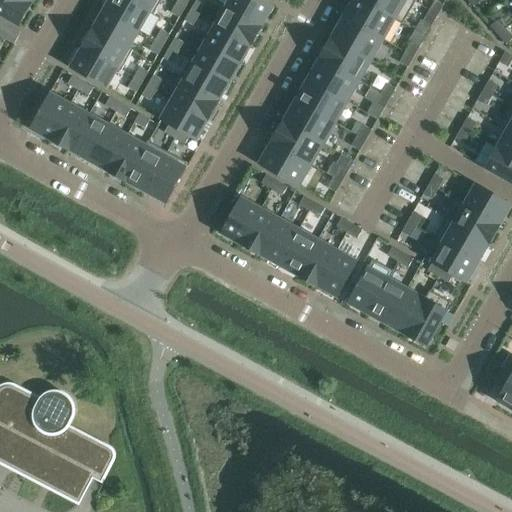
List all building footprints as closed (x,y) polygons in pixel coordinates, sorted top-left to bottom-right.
[(32,3),(31,3),(25,0),(0,0),(0,14),(19,25),(32,3)] [(128,0),(110,0),(104,11),(139,31),(149,13),(153,15),(154,14),(128,0)] [(128,0),(154,14),(162,0),(128,0)] [(197,0),(191,11),(199,16),(205,5),(197,0)] [(261,0),(230,0),(227,6),(262,26),(273,7),(261,0)] [(353,0),(344,17),(383,39),(395,19),(403,24),(403,23),(362,0),(353,0)] [(411,0),(362,0),(403,23),(415,3),(411,0)] [(435,0),(429,10),(438,15),(444,5),(435,0)] [(177,3),(171,13),(180,18),(186,8),(177,3)] [(212,22),(212,23),(251,45),(262,27),(262,26),(227,6),(216,24),(212,22)] [(429,10),(423,21),(432,26),(438,15),(429,10)] [(104,11),(93,30),(132,52),(133,51),(129,49),(139,31),(104,11)] [(191,11),(185,21),(194,26),(199,16),(191,11)] [(344,17),(332,38),(371,61),(383,39),(344,17)] [(498,20),(491,27),(499,36),(506,29),(498,20)] [(212,23),(201,41),(240,64),(251,45),(212,23)] [(93,29),(83,48),(122,71),(132,52),(93,30),(93,29)] [(511,35),(506,29),(499,36),(507,45),(511,39),(511,35)] [(161,30),(155,40),(164,45),(170,35),(161,30)] [(175,38),(169,48),(178,53),(184,43),(175,38)] [(359,81),(371,61),(332,38),(320,59),(359,81)] [(155,40),(149,51),(158,56),(164,45),(155,40)] [(201,41),(190,60),(229,83),(240,64),(201,41)] [(411,42),(405,52),(414,57),(420,47),(411,42)] [(82,48),(71,68),(106,88),(117,69),(121,71),(122,71),(83,48),(82,48)] [(169,48),(163,58),(172,63),(178,53),(169,48)] [(405,52),(399,63),(408,68),(414,57),(405,52)] [(511,55),(505,52),(499,63),(508,68),(511,60),(511,55)] [(347,102),(359,81),(320,59),(308,80),(347,102)] [(190,60),(179,79),(218,101),(219,102),(229,83),(190,60)] [(140,67),(134,78),(143,83),(149,72),(140,67)] [(154,75),(148,86),(156,91),(162,80),(154,75)] [(73,76),(68,84),(78,90),(83,82),(73,76)] [(134,78),(128,88),(137,93),(143,83),(134,78)] [(179,79),(169,98),(208,120),(219,102),(218,101),(179,79)] [(335,123),(347,102),(308,80),(296,101),(335,123)] [(489,80),(483,90),(492,95),(498,85),(489,80)] [(83,82),(78,90),(89,96),(94,88),(83,82)] [(387,84),(381,94),(390,99),(396,89),(387,84)] [(148,86),(142,96),(150,101),(156,91),(148,86)] [(483,90),(477,101),(486,106),(492,95),(483,90)] [(51,94),(32,129),(52,140),(71,105),(51,94)] [(381,94),(375,105),(384,110),(390,99),(381,94)] [(110,97),(105,106),(116,112),(121,103),(110,97)] [(172,101),(161,120),(169,124),(180,130),(190,136),(196,140),(208,120),(169,98),(168,98),(172,101)] [(323,144),(335,123),(296,101),(284,122),(323,144)] [(121,103),(116,112),(126,118),(131,109),(121,103)] [(52,140),(51,140),(70,151),(70,150),(90,115),(71,105),(52,140)] [(511,107),(510,106),(500,125),(511,132),(511,107)] [(140,114),(135,123),(145,129),(150,120),(140,114)] [(90,115),(70,150),(89,161),(109,125),(90,115)] [(468,118),(462,128),(470,133),(476,123),(468,118)] [(284,121),(272,142),(311,165),(323,144),(284,122),(284,121)] [(169,124),(164,133),(175,139),(180,130),(169,124)] [(109,125),(89,161),(108,171),(128,136),(109,125)] [(363,125),(358,136),(366,141),(372,130),(363,125)] [(507,130),(497,148),(511,156),(511,132),(500,125),(499,126),(507,130)] [(462,128),(456,138),(464,143),(470,133),(462,128)] [(180,130),(175,139),(185,145),(190,136),(180,130)] [(108,171),(127,182),(127,181),(149,142),(148,141),(146,146),(128,136),(108,171)] [(358,136),(352,146),(360,151),(366,141),(358,136)] [(149,142),(127,181),(146,192),(168,152),(149,142)] [(299,186),(311,165),(272,142),(260,164),(299,186)] [(511,156),(497,148),(486,168),(511,183),(511,156)] [(168,152),(146,192),(166,203),(188,163),(168,152)] [(339,167),(334,177),(342,182),(348,172),(339,167)] [(435,174),(429,185),(438,189),(444,179),(435,174)] [(267,175),(262,184),(272,190),(277,181),(267,175)] [(334,177),(328,188),(336,193),(342,182),(334,177)] [(277,181),(272,190),(283,196),(287,187),(277,181)] [(429,185),(423,195),(432,200),(438,189),(429,185)] [(457,199),(456,200),(499,225),(500,225),(511,205),(476,185),(465,204),(457,199)] [(304,197),(299,205),(310,211),(315,203),(304,197)] [(242,244),(261,209),(241,198),(222,233),(242,244)] [(456,200),(445,219),(489,244),(500,225),(499,225),(456,200)] [(315,203),(310,211),(320,217),(325,209),(315,203)] [(242,244),(242,245),(261,255),(280,220),(261,209),(242,244)] [(414,212),(408,222),(417,227),(422,217),(414,212)] [(342,218),(337,227),(347,233),(352,224),(342,218)] [(445,219),(435,238),(478,262),(489,244),(445,219)] [(299,230),(280,220),(261,255),(280,265),(299,230)] [(408,222),(402,232),(411,237),(417,227),(408,222)] [(352,224),(347,233),(357,239),(362,230),(352,224)] [(318,240),(299,230),(280,265),(299,276),(318,240)] [(443,243),(432,262),(467,282),(478,262),(435,238),(434,238),(443,243)] [(299,276),(318,286),(337,251),(318,240),(299,276)] [(392,247),(387,256),(398,262),(403,253),(392,247)] [(338,297),(357,262),(337,251),(318,286),(338,297)] [(403,253),(398,262),(408,268),(413,259),(403,253)] [(373,260),(349,303),(369,314),(393,270),(373,260)] [(433,263),(428,271),(438,277),(443,269),(433,263)] [(443,269),(438,277),(449,283),(453,275),(443,269)] [(393,270),(369,314),(388,324),(407,289),(389,279),(394,271),(393,270)] [(407,289),(388,324),(407,335),(431,291),(430,291),(425,299),(407,289)] [(407,335),(427,346),(451,302),(431,291),(407,335)] [(511,356),(510,356),(497,378),(507,384),(498,401),(511,408),(511,356)] [(79,503),(93,477),(101,482),(111,462),(113,459),(113,458),(113,456),(113,455),(113,453),(112,452),(112,451),(111,450),(109,449),(69,428),(67,427),(71,419),(73,414),(73,409),(72,405),(71,401),(68,397),(64,395),(60,393),(55,393),(51,394),(46,396),(42,399),(41,401),(33,396),(15,387),(12,386),(8,386),(5,386),(2,388),(0,390),(0,456),(18,465),(16,470),(30,477),(32,473),(44,479),(57,485),(57,486),(68,491),(66,496),(79,503)]
